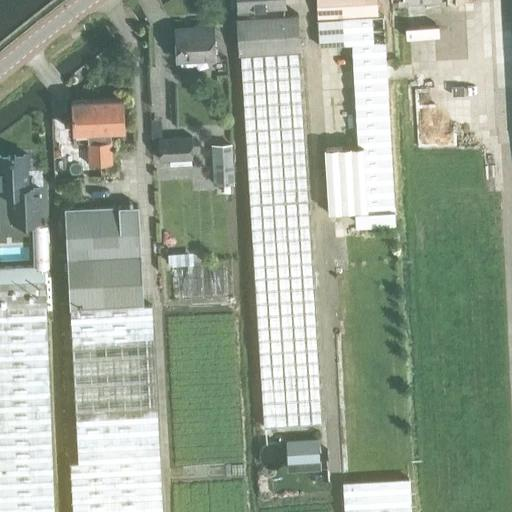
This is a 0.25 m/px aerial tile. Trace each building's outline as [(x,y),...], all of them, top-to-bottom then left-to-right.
[(248,15),(249,9),(285,7),(284,0),(236,0),(237,9),(238,9),(238,16),(236,16),(238,52),(241,52),(263,425),(323,421),(300,48),(301,48),(298,12),(248,15)] [(315,0),(319,44),(343,42),(342,16),(378,14),(377,0),(315,0)] [(357,146),(325,147),(328,212),(393,209),(385,65),(382,14),(378,14),(342,16),(343,42),(351,42),(357,146)] [(177,58),(214,56),(213,28),(176,29),(177,58)] [(98,97),(101,163),(112,162),(112,140),(110,140),(109,129),(125,128),(123,96),(98,97)] [(89,163),(101,163),(98,97),(71,99),(72,130),(87,130),(89,163)] [(160,159),(192,158),(190,135),(159,136),(160,159)] [(211,142),(213,180),(235,179),(233,141),(211,142)] [(0,151),(0,190),(9,190),(10,221),(39,220),(40,220),(38,185),(28,185),(27,151),(0,151)] [(119,206),(65,209),(71,307),(69,307),(78,461),(70,461),(72,511),(162,511),(151,303),(143,304),(138,204),(119,205),(119,206)] [(0,511),(53,511),(46,305),(45,277),(0,279),(0,511)] [(314,437),(286,439),(287,466),(316,465),(314,437)] [(409,511),(407,477),(343,481),(345,511),(409,511)]
